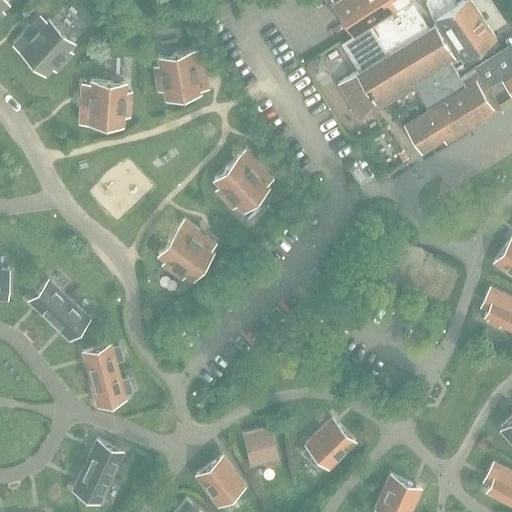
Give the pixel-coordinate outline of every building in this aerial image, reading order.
[(415,85),(451,63),(456,59),(455,58),(460,56),(461,58),(495,37),(470,0),(460,0),(433,16),(438,24),(435,26),(434,23),(427,28),(409,0),(333,0),(331,1),(351,34),(340,41),(358,71),(337,84),(360,120),(415,85)] [(49,66),(54,71),(70,53),(66,50),(73,42),(40,11),(13,40),(19,47),(17,49),(43,73),(49,66)] [(500,78),(511,70),(511,39),(487,56),(500,78)] [(163,96),(198,90),(197,86),(206,84),(199,45),(155,53),(157,63),(151,64),(155,87),(161,86),(163,96)] [(451,63),(415,85),(427,105),(402,122),(421,152),(442,138),(446,144),(502,109),(474,66),(459,76),(451,63)] [(511,70),(500,78),(511,95),(511,94),(511,70)] [(129,91),(124,91),(124,81),(89,78),(89,82),(80,82),(77,122),(121,125),(121,115),(128,115),(129,91)] [(236,203),(243,210),(268,185),(265,182),(272,175),(244,147),(212,178),(219,185),(215,189),(232,207),(236,203)] [(191,280),(218,245),(186,220),(180,228),(177,225),(156,254),(163,260),(160,264),(180,279),(184,275),(191,280)] [(511,239),(510,239),(495,263),(511,272),(511,239)] [(446,296),(463,263),(415,240),(398,274),(446,296)] [(28,299),(48,318),(68,298),(47,279),(28,299)] [(511,296),(492,288),(480,313),(509,327),(511,320),(511,296)] [(88,317),(68,298),(48,318),(68,337),(71,335),(88,317)] [(81,350),(88,377),(119,369),(117,361),(123,359),(119,343),(112,345),(111,342),(81,350)] [(119,369),(88,377),(96,405),(126,397),(125,394),(132,392),(128,376),(121,378),(119,369)] [(357,441),(332,415),(303,443),(306,446),(301,450),(309,459),(315,453),(329,468),(357,441)] [(511,415),(499,429),(511,442),(511,415)] [(265,465),(278,462),(276,457),(277,457),(270,426),(242,433),(249,464),(264,460),(265,465)] [(96,438),(84,463),(110,476),(121,450),(96,438)] [(246,484),(222,452),(194,473),(217,505),(246,484)] [(72,489),(98,501),(110,476),(84,463),(72,489)] [(511,473),(495,467),(486,494),(511,503),(511,473)] [(409,511),(421,487),(389,472),(373,507),(384,511),(409,511)] [(202,511),(185,497),(172,511),(202,511)]
